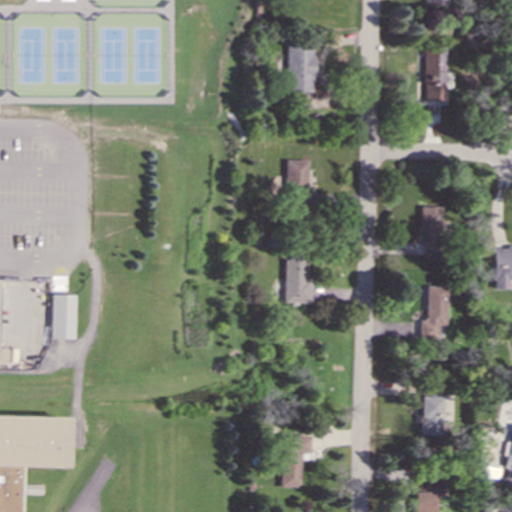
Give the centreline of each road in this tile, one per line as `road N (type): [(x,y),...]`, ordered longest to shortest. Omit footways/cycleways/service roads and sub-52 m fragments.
road 1 (residential): [(358,511),(371,0)]
road 2 (residential): [(511,153),(369,153)]
